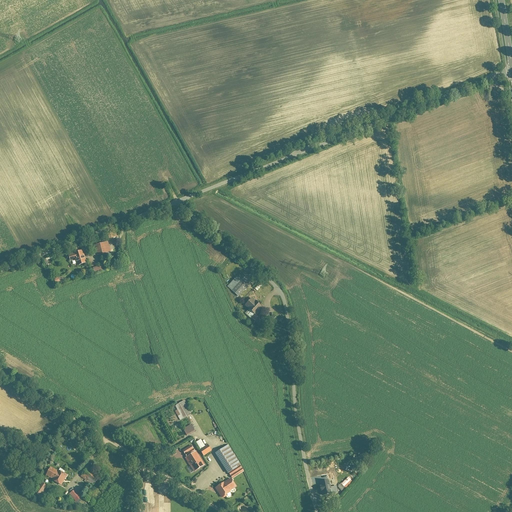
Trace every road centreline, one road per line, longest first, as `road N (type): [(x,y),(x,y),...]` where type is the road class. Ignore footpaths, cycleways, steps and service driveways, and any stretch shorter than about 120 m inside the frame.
road 1 (residential): [(318,511),(296,411),(287,301),(267,271),(181,198)]
road 2 (residential): [(181,198),(511,71)]
road 3 (residential): [(222,511),(0,368)]
road 4 (residential): [(0,269),(181,198)]
